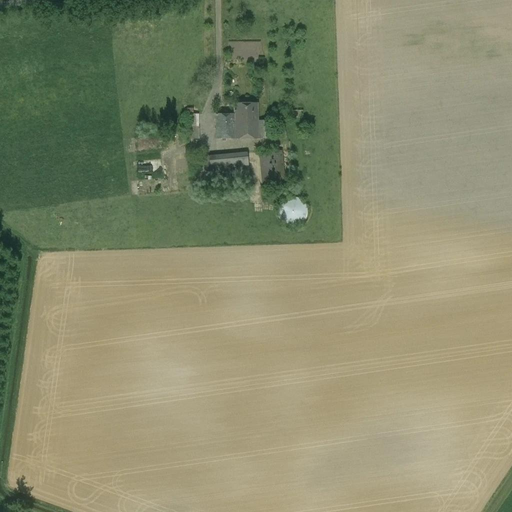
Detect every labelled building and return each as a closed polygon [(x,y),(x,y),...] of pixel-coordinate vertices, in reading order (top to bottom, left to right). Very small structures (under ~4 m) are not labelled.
[(215,114),(216,139),(258,139),(258,104),(234,104),(234,114),(215,114)] [(286,120),(303,119),(303,110),(285,110),(286,120)] [(187,114),(188,139),(199,139),(199,127),(198,114),(187,114)] [(258,121),(258,139),(272,139),(272,120),(258,121)] [(286,187),(282,151),(259,153),(262,190),(286,187)] [(247,153),(198,157),(200,188),(250,183),(247,153)] [(278,214),(279,219),(282,223),(285,225),(290,227),(294,227),(299,226),(303,223),(306,219),(307,215),(307,210),(306,206),(303,202),(299,199),(295,197),(290,197),(286,199),(282,201),(279,205),(278,210),(278,214)]
